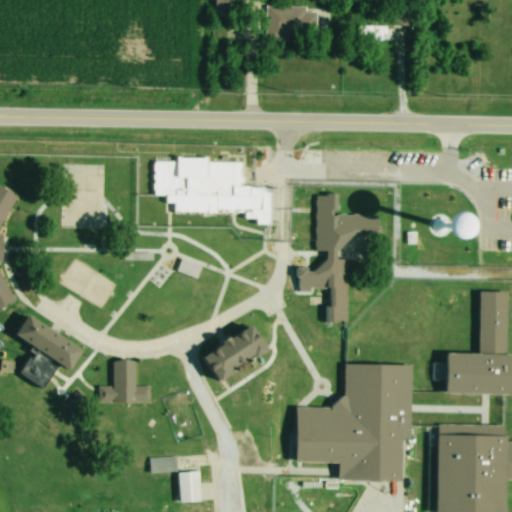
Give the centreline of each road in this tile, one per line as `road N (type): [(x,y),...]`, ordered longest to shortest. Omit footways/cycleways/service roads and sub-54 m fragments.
road 1 (tertiary): [(0,103),(282,109)]
road 2 (tertiary): [(282,109),(511,115)]
